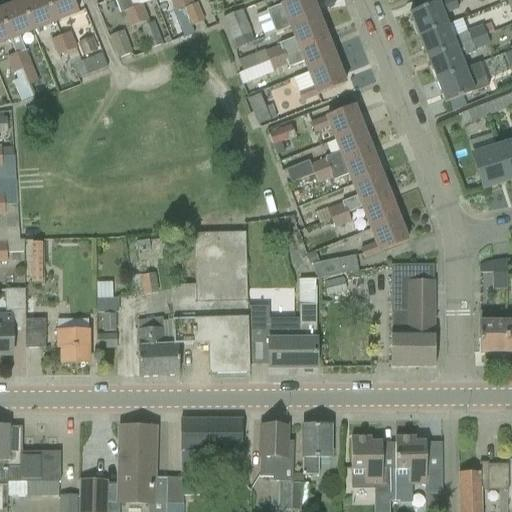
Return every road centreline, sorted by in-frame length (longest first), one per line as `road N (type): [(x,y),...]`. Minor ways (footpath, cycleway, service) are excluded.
road 1 (tertiary): [(0,401),(456,398)]
road 2 (residential): [(455,238),(364,0)]
road 3 (residential): [(456,398),(455,238)]
